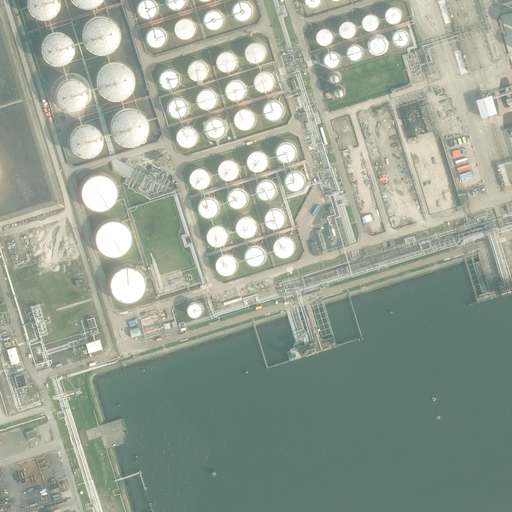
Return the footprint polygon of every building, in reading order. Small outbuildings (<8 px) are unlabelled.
[(58,2),(58,0),(26,0),(27,2),(27,5),(28,7),(29,10),(30,12),(32,14),(34,15),(36,16),(39,17),(41,18),(44,18),(46,17),(49,16),(51,15),(53,13),(55,11),(56,9),(57,7),(58,4),(58,2)] [(159,9),(159,7),(159,5),(159,3),(158,1),(157,0),(140,0),(141,0),(139,2),(139,4),(138,6),(138,8),(139,10),(139,11),(141,13),(142,15),(144,16),(145,17),(147,17),(149,17),(151,17),(153,16),(155,15),(157,14),(158,12),(159,11),(159,9)] [(187,0),(166,0),(167,1),(168,2),(169,4),(170,6),(172,7),(174,8),(176,8),(178,8),(180,8),(182,7),(183,6),(185,5),(186,3),(187,2),(187,0)] [(255,11),(255,9),(255,7),(254,5),(253,3),(252,2),(251,1),(249,0),(239,0),(237,1),(236,3),(235,4),(234,6),(234,8),(234,10),(234,12),(235,14),(236,16),(237,17),(239,18),(241,19),(243,20),(245,20),(247,19),(249,19),(251,18),(252,16),(253,15),(254,13),(255,11)] [(403,13),(403,11),(403,10),(402,8),(401,7),(399,6),(398,5),(396,5),(395,5),(393,5),(392,5),(390,6),(389,7),(388,8),(387,10),(386,11),(386,13),(386,14),(387,16),(387,17),(388,19),(390,20),(391,21),(392,21),(394,22),(396,22),(398,21),(399,20),(401,19),(402,18),(402,17),(403,15),(403,13)] [(225,20),(226,18),(225,16),(225,14),(224,12),(223,11),(221,9),(219,8),(218,8),(216,7),(214,7),(212,8),(210,9),(208,10),(207,11),(206,13),(205,15),(205,17),(205,19),(205,21),(206,23),(207,24),(208,26),(210,27),(212,28),(214,28),(216,29),(218,28),(219,28),(221,27),(223,25),(224,24),(225,22),(225,20)] [(380,21),(380,19),(379,18),(378,16),(377,15),(376,14),(374,13),(373,12),(371,12),(370,12),(368,13),(367,14),(365,15),(364,16),(364,18),(363,19),(363,21),(363,23),(364,24),(364,26),(365,27),(366,28),(368,29),(369,29),(371,29),(373,29),(374,29),(376,28),(377,27),(378,26),(379,24),(380,22),(380,21)] [(119,37),(119,35),(119,32),(118,29),(117,27),(116,24),(114,22),(112,20),(109,18),(107,17),(104,16),(101,16),(99,16),(96,16),(93,17),(91,18),(88,20),(86,22),(84,24),(83,27),(82,29),(81,32),(81,35),(81,37),(82,40),(83,43),(84,45),(86,47),(88,49),(91,51),(93,52),(96,53),(99,53),(101,53),(104,53),(107,52),(109,51),(112,49),(114,47),(116,45),(117,43),(118,40),(119,37)] [(197,29),(197,27),(197,25),(196,23),(195,21),(194,20),(192,18),(191,17),(189,17),(187,17),(185,17),(183,17),(181,18),(179,19),(178,21),(177,22),(176,24),(176,26),(176,28),(176,30),(177,32),(178,34),(179,35),(181,36),(183,37),(185,38),(187,38),(189,37),(191,37),(192,36),(194,34),(195,33),(196,31),(197,29)] [(358,28),(358,27),(357,25),(356,24),(355,22),(354,21),(352,20),(351,20),(350,20),(348,20),(346,20),(345,21),(343,22),(342,23),(342,25),(341,26),(341,28),(341,30),(341,31),(342,33),(343,34),(345,35),(346,36),(349,37),(351,37),(352,36),(354,35),(355,34),(356,33),(357,31),(358,30),(358,28)] [(168,38),(168,36),(168,34),(168,32),(167,30),(165,28),(164,27),(162,26),(160,25),(158,25),(156,25),(154,26),(152,27),(151,28),(149,29),(148,31),(147,33),(147,35),(147,37),(148,39),(148,41),(149,42),(151,44),(152,45),(154,46),(156,46),(158,46),(160,46),(162,45),(164,44),(165,43),(167,41),(168,40),(168,38)] [(334,35),(334,33),(334,32),(333,30),(332,29),(331,28),(330,27),(328,27),(326,26),(325,26),(323,27),(321,28),(320,28),(319,30),(318,31),(317,33),(317,35),(317,36),(318,38),(318,39),(319,41),(320,42),(322,42),(323,43),(325,43),(327,43),(329,43),(330,42),(332,41),(333,40),(333,38),(334,37),(334,35)] [(410,37),(410,35),(410,33),(409,32),(408,30),(406,29),(405,29),(402,28),(401,28),(399,29),(397,29),(396,30),(395,32),(394,33),(393,35),(393,37),(393,38),(394,40),(395,41),(396,43),(397,44),(398,44),(399,45),(401,45),(403,45),(405,44),(406,44),(408,43),(409,42),(410,40),(410,38),(410,37)] [(43,56),(45,59),(48,61),(52,63),(56,64),(59,63),(63,62),(66,60),(69,58),(71,54),(72,51),(73,47),(72,43),(70,39),(68,36),(65,34),(61,32),(58,31),(54,32),(50,33),(47,35),(44,38),(42,41),(41,45),(40,48),(41,52),(43,56)] [(387,44),(387,43),(387,42),(386,40),(386,39),(384,37),(383,36),(382,36),(380,35),(379,35),(377,35),(376,35),(374,36),(373,37),(371,39),(371,40),(370,42),(370,43),(370,45),(370,46),(371,48),(372,49),(374,50),(375,51),(376,52),(378,52),(380,52),(381,51),(383,51),(384,50),(385,49),(386,47),(387,45),(387,44)] [(266,55),(266,53),(266,51),(266,49),(265,47),(264,46),(262,44),(260,43),(258,43),(256,42),(254,42),(252,43),(251,44),(249,45),(248,46),(246,48),(246,50),(245,52),(245,54),(246,56),(246,58),(248,59),(249,61),(251,62),(252,63),(254,63),(256,63),(258,63),(260,62),(262,61),(264,60),(265,59),(266,57),(266,55)] [(364,51),(364,49),(364,48),(363,46),(362,45),(360,44),(359,43),(358,43),(356,42),(355,42),(353,43),(351,44),(350,45),(349,46),(348,47),(347,49),(347,51),(347,52),(348,54),(349,56),(350,57),(351,58),(353,59),(354,59),(356,59),(357,59),(359,59),(360,58),(362,57),(363,56),(364,54),(364,53),(364,51)] [(341,58),(341,56),(340,54),(339,53),(338,52),(337,51),(336,50),(335,50),(333,49),(331,49),(329,50),(328,51),(326,52),(325,53),(325,54),(324,56),(324,58),(324,59),(324,61),(325,62),(326,63),(327,65),(328,65),(330,66),(332,66),(334,66),(335,66),(336,65),(338,64),(339,63),(340,61),(341,60),(341,58)] [(238,64),(238,62),(238,60),(237,58),(236,56),(235,55),(234,53),(232,52),(230,52),(228,51),(226,51),(224,52),(222,53),(221,54),(219,55),(218,57),(217,59),(217,61),(217,63),(217,65),(218,67),(219,68),(221,70),(222,71),(224,72),(226,72),(228,72),(230,72),(232,71),(234,70),(235,69),(236,68),(237,66),(238,64)] [(209,72),(209,70),(209,68),(209,67),(208,65),(207,63),(205,62),(203,61),(201,60),(199,60),(197,60),(195,60),(194,61),(192,62),(190,64),(189,66),(189,67),(188,69),(188,71),(189,73),(189,75),(190,77),(192,78),(193,80),(195,80),(197,81),(199,81),(201,81),(203,80),(205,79),(206,78),(208,76),(209,74),(209,72)] [(133,83),(133,80),(132,77),(131,74),(130,71),(128,69),(126,67),(124,65),(121,64),(118,63),(115,63),(112,63),(109,63),(106,65),(103,66),(101,68),(99,71),(98,73),(97,76),(96,79),(96,82),(96,85),(97,88),(99,91),(100,93),(103,95),(105,97),(108,98),(111,99),(114,100),(117,99),(120,99),(123,98),(125,96),(128,94),(129,92),(131,89),(132,86),(133,83)] [(180,81),(180,79),(180,77),(180,75),(179,74),(177,72),(176,71),(174,70),(172,69),(170,69),(168,69),(166,69),(164,70),(163,71),(161,73),(160,74),(160,76),(159,78),(159,80),(160,82),(160,84),(161,86),(163,87),(164,88),(166,89),(168,90),(170,90),(172,90),(174,89),(176,88),(177,87),(179,85),(180,83),(180,81)] [(341,76),(341,75),(341,74),(340,73),(340,72),(339,71),(338,71),(336,70),(335,70),(333,71),(331,72),(331,73),(330,74),(330,75),(330,76),(330,78),(330,79),(331,80),(332,81),(333,82),(334,82),(336,82),(337,82),(338,81),(340,80),(341,79),(341,78),(341,76)] [(275,84),(276,82),(275,80),(275,78),(274,76),(273,74),(271,73),(269,72),(268,71),(266,71),(264,71),(262,72),(260,73),(258,74),(257,75),(256,77),(255,79),(254,81),(254,83),(255,85),(256,87),(257,88),(258,90),(260,91),(262,92),(264,92),(266,92),(268,92),(269,91),(271,90),(273,89),(274,87),(275,86),(275,84)] [(57,102),(60,105),(62,107),(66,109),(69,110),(73,110),(77,109),(80,107),(83,105),(85,102),(86,98),(87,95),(87,91),(85,87),(83,84),(80,82),(77,80),(73,79),(69,79),(66,80),(62,82),(60,84),(57,87),(56,91),(56,94),(56,98),(57,102)] [(246,92),(247,90),(246,88),(246,86),(245,84),(244,83),(242,82),(240,81),(238,80),(236,80),(234,80),(232,80),(231,81),(229,82),(228,84),(227,85),(226,87),(225,89),(225,91),(226,93),(227,95),(228,97),(229,98),(231,99),(232,100),(234,101),(236,101),(238,100),(240,100),(242,99),(244,97),(245,96),(246,94),(246,92)] [(345,91),(345,90),(345,89),(345,88),(344,87),(343,86),(342,85),(341,85),(340,85),(339,85),(338,85),(337,85),(335,87),(334,89),(333,90),(333,92),(334,93),(335,94),(337,96),(339,96),(340,96),(341,96),(343,95),(344,94),(345,93),(345,91)] [(217,101),(218,99),(217,97),(217,95),(216,93),(215,92),(213,91),(211,90),(210,89),(208,89),(206,89),(204,89),(202,90),(200,91),(199,93),(198,94),(197,96),(196,98),(196,100),(197,102),(198,104),(199,106),(200,107),(202,108),(204,109),(206,110),(208,110),(210,109),(211,109),(213,108),(215,106),(216,105),(217,103),(217,101)] [(189,110),(189,108),(189,106),(188,104),(187,102),(186,100),(184,99),(183,98),(181,97),(179,97),(177,97),(175,98),(173,98),(171,100),(170,101),(169,103),(168,105),(168,107),(168,109),(168,111),(169,112),(170,114),(171,116),(173,117),(175,118),(177,118),(179,118),(181,118),(183,117),(184,116),(186,115),(187,113),(188,112),(189,110)] [(284,112),(284,110),(284,108),(283,106),(283,105),(281,103),(280,102),(278,101),(276,100),(274,100),(272,100),(270,100),(268,101),(267,102),(265,104),(264,105),(263,107),(263,109),(263,111),(263,113),(264,115),(265,117),(267,118),(268,119),(270,120),(272,121),(274,121),(276,121),(278,120),(280,119),(281,118),(283,116),(283,114),(284,112)] [(147,129),(147,126),(147,124),(146,121),(145,118),(144,115),(142,113),(140,111),(137,110),(134,109),(131,108),(128,108),(126,108),(123,109),(120,110),(117,111),(115,113),(113,115),(112,118),(111,121),(110,123),(110,126),(110,129),(111,132),(112,135),(113,137),(115,140),(117,142),(120,143),(123,144),(126,145),(128,145),(131,145),(134,144),(137,143),(140,142),(142,140),(144,137),(145,135),(146,132),(147,129)] [(255,121),(255,119),(255,117),(254,115),(253,114),(252,112),(251,111),(249,110),(247,109),(245,109),(243,109),(241,109),(239,110),(238,111),(236,113),(235,114),(234,116),(234,118),(234,120),(234,122),(235,124),(236,126),(238,127),(239,128),(241,129),(243,130),(245,130),(247,130),(249,129),(251,128),(252,127),(253,125),(254,123),(255,121)] [(226,130),(226,128),(226,126),(225,124),(224,122),(223,121),(222,119),(220,118),(218,118),(216,117),(214,117),(212,118),(210,119),(209,120),(207,121),(206,123),(205,125),(205,127),(205,129),(205,131),(206,133),(207,134),(209,136),(210,137),(212,138),(214,138),(216,138),(218,138),(220,138),(222,136),(223,135),(224,134),(225,132),(226,130)] [(446,119),(440,121),(443,129),(448,127),(446,119)] [(70,148),(73,151),(75,154),(79,156),(83,157),(87,157),(90,156),(94,154),(97,152),(99,149),(101,145),(101,141),(101,137),(99,134),(97,130),(94,128),(91,126),(87,125),(83,125),(80,126),(76,127),(73,130),(71,133),(69,137),(69,140),(69,144),(70,148)] [(198,139),(198,137),(198,135),(197,133),(196,131),(195,129),(193,128),(192,127),(190,126),(188,126),(186,126),(184,127),(182,128),(180,129),(179,130),(178,132),(177,134),(177,136),(177,138),(177,140),(178,142),(179,143),(180,145),(182,146),(184,147),(186,147),(188,147),(190,147),(192,146),(193,145),(195,144),(196,142),(197,141),(198,139)] [(297,153),(297,151),(297,149),(296,147),(295,145),(294,143),(293,142),(291,141),(289,140),(287,140),(285,140),(283,141),(281,141),(280,143),(278,144),(277,146),(276,148),(276,150),(276,152),(276,154),(277,155),(278,157),(280,159),(281,160),(283,161),(285,161),(287,161),(289,161),(291,160),(293,159),(294,158),(295,156),(296,154),(297,153)] [(268,162),(268,160),(268,158),(268,156),(267,154),(265,152),(264,151),(262,150),(260,149),(258,149),(256,149),(254,150),(252,150),(251,152),(249,153),(248,155),(248,157),(247,159),(247,161),(248,163),(248,164),(249,166),(251,168),(252,169),(254,170),(256,170),(258,170),(260,170),(262,169),(264,168),(265,167),(267,165),(268,163),(268,162)] [(148,155),(149,160),(161,156),(159,151),(148,155)] [(239,170),(239,168),(239,166),(239,164),(238,162),(236,161),(235,159),(233,158),(231,158),(229,157),(227,157),(225,158),(223,159),(222,160),(220,161),(219,163),(219,165),(218,167),(218,169),(219,171),(219,173),(220,174),(222,176),(223,177),(225,178),(227,178),(229,179),(231,178),(233,178),(235,177),(236,175),(238,174),(239,172),(239,170)] [(210,179),(211,177),(210,175),(210,173),(209,171),(208,170),(206,168),(204,167),(203,167),(201,166),(199,166),(197,167),(195,168),(193,169),(192,170),(191,172),(190,174),(189,176),(189,178),(190,180),(191,182),(192,183),(193,185),(195,186),(197,187),(198,187),(200,188),(202,187),(204,187),(206,186),(208,184),(209,183),(210,181),(210,179)] [(306,182),(306,180),(306,178),(305,176),(304,174),(303,173),(301,171),(300,170),(298,170),(296,169),(294,169),(292,170),(290,171),(288,172),(287,173),(286,175),(285,177),(285,179),(285,181),(285,183),(286,185),(287,186),(288,188),(290,189),(292,190),(294,190),(296,190),(298,190),(300,189),(301,188),(303,187),(304,186),(305,184),(306,182)] [(117,195),(117,192),(117,190),(117,187),(116,185),(115,183),(113,181),(111,179),(109,177),(107,176),(105,175),(102,174),(100,174),(97,174),(95,174),(92,175),(90,176),(88,177),(86,179),(84,181),(82,183),(81,185),(80,187),(80,190),(80,192),(80,195),(80,198),(81,200),(82,202),(84,204),(86,206),(88,208),(90,209),(92,210),(95,211),(97,211),(100,211),(102,211),(105,210),(107,209),(109,208),(111,206),(113,204),(115,202),(116,200),(117,197),(117,195)] [(277,191),(277,189),(277,187),(276,185),(275,183),(274,181),(273,180),(271,179),(269,178),(267,178),(265,178),(263,179),(261,179),(259,181),(258,182),(257,184),(256,186),(256,188),(256,190),(256,192),(257,193),(258,195),(259,197),(261,198),(263,199),(265,199),(267,199),(269,199),(271,198),(273,197),(274,196),(275,194),(276,193),(277,191)] [(248,199),(248,197),(248,195),(248,194),(247,192),(245,190),(244,189),(242,188),(240,187),(238,187),(236,187),(234,187),(232,188),(231,189),(229,191),(228,193),(228,194),(227,196),(227,198),(228,200),(228,202),(229,204),(231,205),(232,207),(234,207),(236,208),(238,208),(240,208),(242,207),(244,206),(245,205),(247,203),(248,201),(248,199)] [(219,208),(219,206),(219,204),(218,203),(217,201),(216,199),(215,198),(213,197),(211,196),(209,196),(207,196),(205,196),(203,197),(201,198),(200,200),(199,202),(198,203),(198,205),(198,207),(198,209),(199,211),(200,213),(201,214),(203,216),(205,216),(207,217),(209,217),(211,217),(213,216),(215,215),(216,214),(217,212),(218,210),(219,208)] [(285,219),(286,217),(285,215),(285,213),(284,211),(283,209),(281,208),(279,207),(278,206),(276,206),(274,206),(272,207),(270,208),(268,209),(267,210),(266,212),(265,214),(264,216),(264,218),(265,220),(266,222),(267,223),(268,225),(270,226),(272,227),(274,227),(276,227),(278,227),(279,226),(281,225),(283,224),(284,222),(285,221),(285,219)] [(257,228),(257,226),(257,224),(257,222),(256,220),(254,219),(253,217),(251,216),(249,216),(247,215),(245,216),(243,216),(241,217),(240,218),(238,219),(237,221),(237,223),(236,225),(236,227),(237,229),(237,231),(238,233),(240,234),(241,235),(243,236),(245,236),(247,237),(249,236),(251,236),(253,235),(254,233),(256,232),(257,230),(257,228)] [(132,241),(132,238),(132,235),(131,232),(130,229),(128,227),(126,224),(124,223),(122,221),(119,220),(116,219),(113,219),(110,219),(107,220),(104,221),(102,223),(100,224),(98,227),(96,229),(95,232),(94,235),(94,238),(94,241),(95,244),(96,246),(98,249),(100,251),(102,253),(104,254),(107,256),(110,256),(113,257),(116,256),(119,256),(122,254),(124,253),(126,251),(128,249),(130,246),(131,244),(132,241)] [(228,237),(228,235),(228,233),(227,231),(226,229),(225,228),(224,226),(222,225),(220,225),(218,224),(216,224),(214,225),(212,226),(210,227),(209,228),(208,230),(207,232),(207,234),(207,236),(207,238),(208,240),(209,241),(210,243),(212,244),(214,245),(216,245),(218,246),(220,245),(222,245),(224,244),(225,242),(226,241),(227,239),(228,237)] [(294,248),(294,246),(294,244),(294,243),(293,241),(292,239),(290,238),(288,237),(286,236),(284,236),(282,236),(280,236),(279,237),(277,238),(276,240),(274,242),(274,243),(273,245),(273,247),(274,249),(274,251),(275,253),(277,254),(279,256),(280,256),(282,257),(284,257),(286,257),(288,256),(290,255),(291,254),(293,252),(294,250),(294,248)] [(310,243),(314,256),(319,254),(315,241),(310,243)] [(266,257),(266,255),(266,253),(265,252),(264,250),(263,248),(261,247),(260,246),(258,245),(256,245),(254,245),(252,245),(250,246),(248,247),(247,249),(246,251),(245,252),(245,254),(245,256),(245,258),(246,260),(247,262),(248,263),(250,265),(252,265),(254,266),(256,266),(258,266),(260,265),(261,264),(263,263),(264,261),(265,259),(266,257)] [(237,266),(237,264),(237,262),(236,260),(235,258),(234,256),(232,255),(231,254),(229,253),(227,253),(225,253),(223,254),(221,255),(219,256),(218,257),(217,259),(216,261),(216,263),(216,265),(216,267),(217,269),(218,270),(219,272),(221,273),(223,274),(225,274),(227,274),(229,274),(231,273),(232,272),(234,271),(235,269),(236,268),(237,266)] [(145,287),(146,284),(145,282),(145,279),(144,276),(142,274),(140,272),(138,270),(136,268),(134,267),(131,266),(128,266),(125,266),(122,266),(120,267),(117,268),(115,270),(113,272),(111,274),(110,276),(109,279),(108,281),(108,284),(108,287),(109,290),(110,292),(111,295),(113,297),(115,299),(117,301),(120,302),(122,303),(125,303),(128,303),(131,303),(134,302),(136,301),(138,299),(140,297),(142,295),(144,292),(145,290),(145,287)] [(46,323),(45,323),(40,303),(29,306),(31,315),(34,314),(37,325),(40,324),(43,334),(49,332),(46,323)] [(202,311),(202,310),(202,308),(202,307),(201,306),(200,305),(199,304),(198,303),(197,303),(196,303),(194,303),(193,303),(192,304),(191,304),(190,305),(189,306),(189,308),(188,309),(188,310),(189,311),(189,313),(190,314),(191,315),(192,316),(193,316),(194,316),(196,316),(197,316),(198,316),(199,315),(200,314),(201,313),(202,312),(202,311)] [(93,319),(85,322),(89,331),(97,328),(93,319)] [(131,336),(140,334),(138,326),(129,329),(131,336)] [(88,353),(102,349),(99,339),(86,344),(88,353)] [(20,362),(15,347),(7,350),(11,364),(20,362)] [(26,433),(28,439),(37,436),(35,430),(26,433)] [(39,467),(46,465),(45,457),(38,458),(39,467)]
